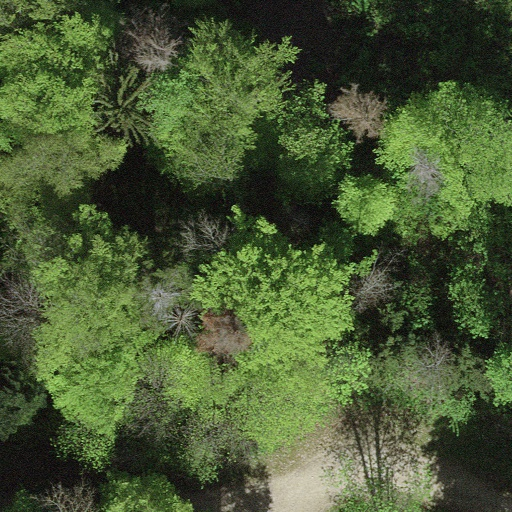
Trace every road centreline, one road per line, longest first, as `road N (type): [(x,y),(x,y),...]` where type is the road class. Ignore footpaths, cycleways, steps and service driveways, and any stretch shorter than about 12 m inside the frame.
road 1 (track): [(491,511),(362,445),(310,438),(279,438),(255,449),(242,470),(239,511)]
road 2 (track): [(0,503),(120,510),(235,501)]
